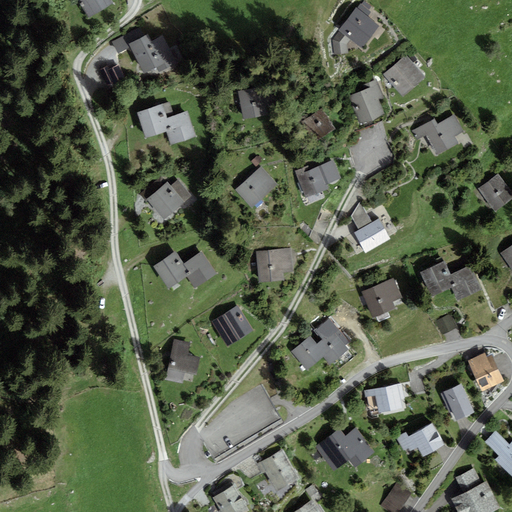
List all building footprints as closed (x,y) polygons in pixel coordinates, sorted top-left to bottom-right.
[(113,3),(111,0),(78,0),(90,18),(113,3)] [(361,3),(357,8),(367,17),(371,12),(368,9),(371,6),(364,1),(362,4),(361,3)] [(362,48),(379,26),(367,17),(357,8),(356,8),(339,30),(340,31),(350,40),(362,48)] [(346,44),(350,40),(340,31),(332,41),(335,56),(348,53),(346,44)] [(130,32),(112,42),(118,55),(131,48),(129,45),(135,41),(130,32)] [(177,62),(163,36),(153,41),(149,34),(135,41),(129,45),(131,48),(144,74),(156,67),(158,72),(177,62)] [(403,97),(425,77),(405,55),(383,75),(403,97)] [(125,80),(118,65),(109,70),(107,66),(100,70),(109,88),(125,80)] [(363,86),(365,90),(349,97),(361,124),(385,114),(378,100),(385,97),(377,80),(363,86)] [(260,87),(238,91),(243,119),(265,115),(260,87)] [(163,104),(167,118),(174,116),(170,102),(163,104)] [(167,118),(163,104),(137,113),(146,139),(166,132),(171,130),(167,118)] [(336,129),(322,109),(301,122),(322,139),(336,129)] [(166,132),(171,145),(196,137),(188,112),(174,116),(167,118),(171,130),(166,132)] [(417,140),(426,135),(437,155),(458,144),(454,137),(464,132),(455,115),(437,124),(434,119),(412,131),(417,140)] [(251,161),(256,166),(261,161),(256,156),(251,161)] [(334,161),(321,166),(328,184),(341,179),(334,161)] [(308,166),(295,171),(306,198),(330,189),(328,184),(321,166),(310,170),(308,166)] [(235,191),(251,208),(277,184),(261,167),(235,191)] [(511,192),(498,174),(478,189),(495,212),(511,198),(511,192)] [(164,220),(192,196),(179,180),(171,186),(167,182),(147,199),(164,220)] [(351,216),(359,230),(372,223),(360,201),(351,216)] [(354,233),(365,254),(391,239),(379,219),(372,223),(359,230),(354,233)] [(511,245),(501,254),(511,268),(511,245)] [(291,248),(256,251),(259,283),(284,281),(283,272),(293,272),(291,248)] [(200,286),(217,273),(201,251),(184,264),(191,274),(187,277),(195,289),(200,286)] [(184,264),(175,252),(153,267),(169,289),(187,277),(191,274),(184,264)] [(426,270),(443,262),(441,257),(424,265),(426,270)] [(426,270),(421,273),(432,297),(451,288),(446,277),(451,275),(445,262),(443,262),(426,270)] [(457,301),(481,290),(469,266),(451,275),(446,277),(451,288),(457,301)] [(394,279),(362,292),(373,318),(396,309),(393,302),(402,298),(394,279)] [(253,330),(238,306),(212,322),(227,346),(253,330)] [(443,335),(457,327),(450,314),(435,322),(443,335)] [(322,340),(317,344),(326,355),(323,357),(329,365),(348,350),(346,346),(349,343),(330,319),(315,332),(322,340)] [(307,371),(323,357),(326,355),(317,344),(310,336),(291,352),(307,371)] [(174,340),(165,379),(181,383),(184,372),(197,375),(200,359),(187,356),(190,343),(174,340)] [(485,354),(468,361),(482,392),(504,382),(492,355),(487,358),(485,354)] [(404,399),(401,383),(374,389),(364,391),(366,398),(375,396),(377,405),(379,413),(403,408),(401,400),(404,399)] [(474,413),(461,385),(443,393),(441,394),(449,413),(452,411),(456,421),(474,413)] [(444,446),(433,423),(412,435),(408,437),(406,432),(396,438),(405,455),(418,448),(423,458),(444,446)] [(367,441),(356,428),(345,437),(337,444),(349,460),(356,468),(373,454),(365,443),(367,441)] [(337,444),(345,437),(339,429),(316,447),(334,471),(349,460),(337,444)] [(511,475),(511,442),(510,444),(496,431),(485,443),(499,456),(495,460),(511,475)] [(299,479),(283,449),(260,462),(257,463),(263,474),(266,473),(277,492),(299,479)] [(463,493),(482,484),(474,469),(456,478),(463,493)] [(463,493),(451,499),(457,511),(494,511),(501,509),(487,481),(482,484),(463,493)] [(381,505),(389,511),(398,511),(413,493),(398,482),(381,505)] [(247,511),(249,511),(234,484),(212,497),(221,511),(247,511)] [(321,498),(313,485),(304,490),(311,501),(314,499),(316,501),(321,498)] [(311,501),(294,511),(323,511),(316,501),(314,499),(311,501)]
